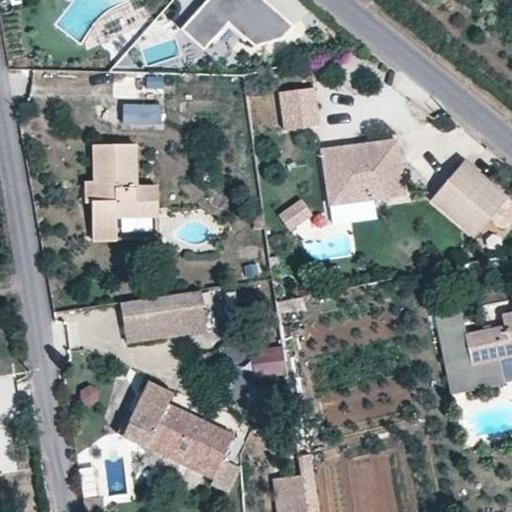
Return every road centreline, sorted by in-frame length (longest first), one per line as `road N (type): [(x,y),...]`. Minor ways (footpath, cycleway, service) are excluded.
road 1 (residential): [(0,127),(62,511)]
road 2 (unclassified): [(335,0),(511,141)]
